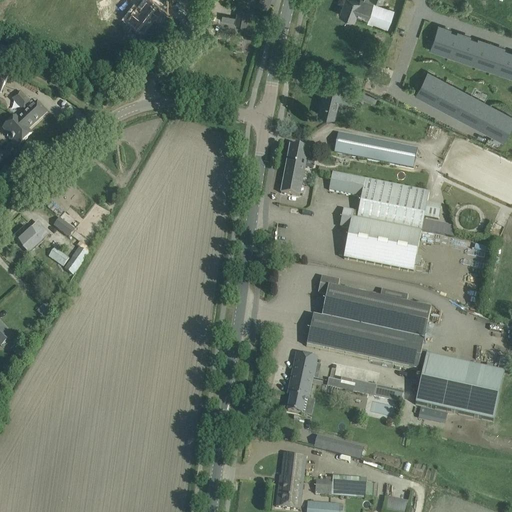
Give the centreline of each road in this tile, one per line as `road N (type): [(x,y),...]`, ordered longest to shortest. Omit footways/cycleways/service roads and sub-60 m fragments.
road 1 (tertiary): [(212,511),(265,121)]
road 2 (tertiary): [(0,210),(54,158),(131,109),(177,102),(265,121)]
road 3 (residential): [(423,11),(393,93),(484,140)]
road 4 (tertiary): [(265,121),(289,0)]
